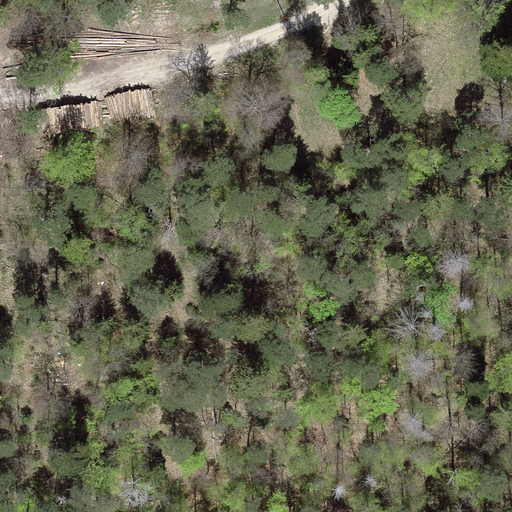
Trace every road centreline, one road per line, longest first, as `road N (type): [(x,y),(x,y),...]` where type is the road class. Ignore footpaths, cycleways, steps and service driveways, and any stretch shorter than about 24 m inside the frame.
road 1 (trunk): [(281,511),(279,0)]
road 2 (track): [(0,96),(81,89),(341,0)]
